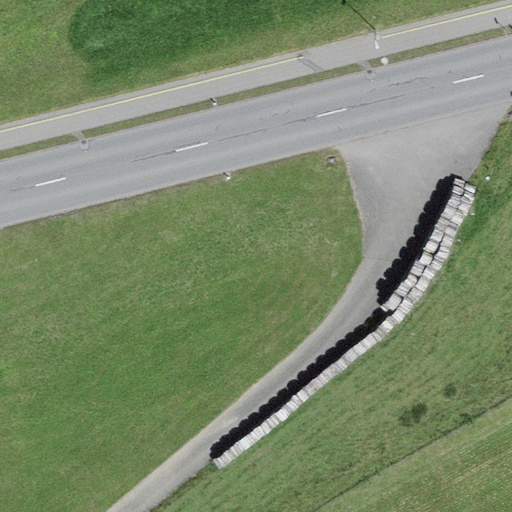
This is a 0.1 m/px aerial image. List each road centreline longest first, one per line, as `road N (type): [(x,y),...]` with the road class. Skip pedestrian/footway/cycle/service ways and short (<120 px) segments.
road 1 (track): [(428,104),(394,290),(140,511)]
road 2 (secondary): [(511,82),(0,204)]
